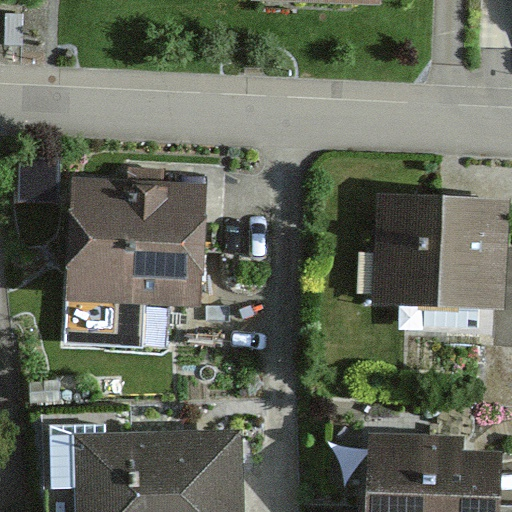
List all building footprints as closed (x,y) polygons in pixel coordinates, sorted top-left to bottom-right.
[(234,0),(235,13),(375,19),(375,0),(234,0)] [(191,202),(62,196),(57,309),(186,315),(191,202)] [(502,211),(388,207),(383,306),(497,311),(502,211)] [(466,449),(359,444),(355,511),(497,511),(499,475),(465,473),(466,449)] [(223,511),(224,452),(70,451),(69,511),(223,511)]
